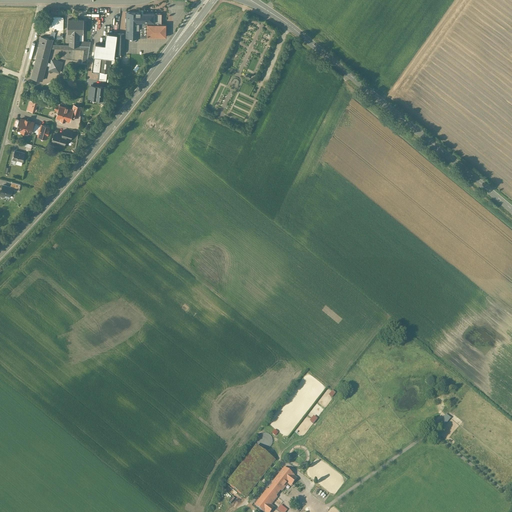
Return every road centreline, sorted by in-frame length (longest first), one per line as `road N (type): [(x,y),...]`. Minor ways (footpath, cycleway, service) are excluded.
road 1 (tertiary): [(249,0),(511,209)]
road 2 (secondary): [(0,254),(90,153),(206,0)]
road 3 (residential): [(44,1),(0,157)]
